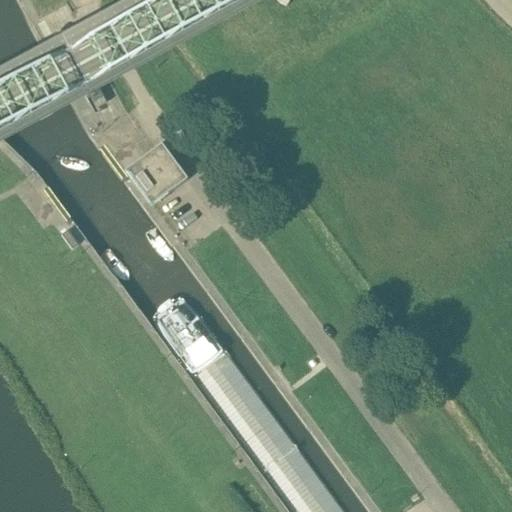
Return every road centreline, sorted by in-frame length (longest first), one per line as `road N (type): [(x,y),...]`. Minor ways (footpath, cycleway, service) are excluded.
road 1 (unclassified): [(447,511),(146,101),(91,0)]
road 2 (primary): [(0,112),(204,0)]
